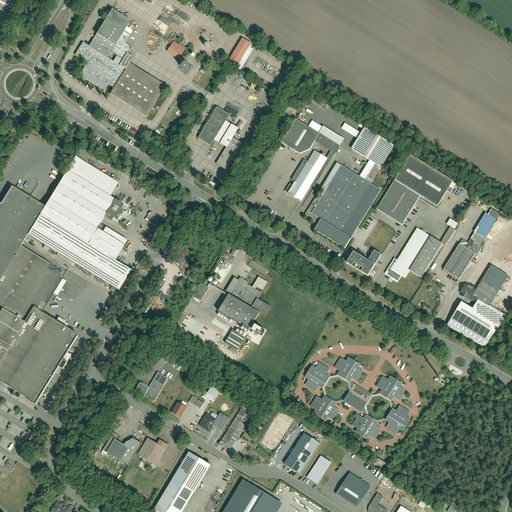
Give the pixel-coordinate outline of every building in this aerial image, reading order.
[(110,94),(147,117),(149,113),(153,115),(158,107),(155,104),(166,86),(129,63),(133,57),(127,54),(131,47),(125,44),(128,38),(122,34),(130,21),(111,10),(89,46),(82,43),(75,55),(87,63),(80,75),(104,90),(108,84),(114,88),(110,94)] [(242,39),(227,63),(236,68),(251,44),(242,39)] [(176,60),(184,49),(172,41),(164,52),(176,60)] [(326,103),(312,94),(308,100),(322,108),(326,103)] [(218,108),(199,140),(211,147),(215,141),(227,148),(217,164),(226,170),(242,144),(233,138),(239,129),(227,122),(231,116),(218,108)] [(293,121),(288,130),(281,142),(297,154),(307,150),(313,140),(329,150),(324,159),(314,153),(308,164),(302,160),(290,179),(296,182),(292,188),(287,185),(284,190),(301,200),(305,203),(338,148),(293,121)] [(315,232),(328,240),(344,250),(351,239),(357,230),(380,191),(366,182),(376,165),(383,169),(395,148),(366,130),(352,152),(368,162),(359,178),(340,166),(310,215),(321,221),(315,232)] [(75,156),(44,207),(27,235),(119,291),(131,271),(115,261),(124,246),(97,229),(107,213),(115,218),(118,214),(120,215),(123,211),(120,210),(123,205),(110,197),(119,183),(75,156)] [(411,156),(405,165),(378,207),(401,222),(418,194),(437,205),(446,190),(450,192),(453,188),(450,186),(452,181),(411,156)] [(49,265),(20,247),(27,235),(44,207),(11,187),(0,204),(0,386),(30,405),(55,366),(62,369),(66,363),(60,360),(75,337),(61,328),(64,324),(56,318),(53,323),(38,313),(60,278),(46,270),(49,265)] [(444,269),(461,279),(496,218),(485,212),(476,229),(482,232),(477,241),(472,238),(469,242),(464,239),(461,245),(459,244),(444,269)] [(410,271),(421,279),(457,225),(450,220),(446,225),(451,228),(440,245),(417,229),(396,261),(395,260),(385,275),(398,284),(403,278),(405,279),(410,271)] [(352,250),(344,263),(369,278),(383,255),(375,250),(368,260),(352,250)] [(447,326),(484,348),(507,316),(490,306),(508,276),(491,266),(476,290),(465,283),(459,294),(476,303),(472,309),(461,302),(447,326)] [(219,312),(249,330),(259,313),(264,316),(270,307),(260,300),(257,299),(261,293),(247,284),(248,283),(240,278),(219,312)] [(202,282),(195,295),(202,299),(209,286),(202,282)] [(245,339),(233,331),(225,344),(237,352),(245,339)] [(357,382),(363,372),(358,369),(360,365),(348,358),(346,361),(341,358),(334,368),(340,372),(337,375),(349,383),(352,379),(357,382)] [(316,368),(312,366),(305,378),(308,380),(305,386),(315,392),(319,387),(322,389),(330,377),(326,375),(330,369),(319,363),(316,368)] [(140,384),(134,394),(153,405),(167,380),(157,374),(148,389),(140,384)] [(399,401),(405,391),(400,387),(402,384),(390,376),(388,380),(382,377),(376,387),(381,391),(379,394),(391,401),(394,398),(399,401)] [(344,402),(361,413),(372,395),(354,385),(344,402)] [(334,408),(336,404),(324,396),(322,400),(317,397),(310,407),(316,411),(313,414),(325,422),(328,418),(333,421),(339,411),(334,408)] [(192,398),(189,404),(195,407),(198,402),(192,398)] [(179,404),(172,415),(179,420),(186,409),(179,404)] [(386,428),(396,435),(399,429),(403,432),(411,419),(407,417),(410,412),(400,406),(396,411),(393,409),(385,421),(389,423),(386,428)] [(249,417),(239,411),(221,443),(230,449),(249,417)] [(205,414),(198,427),(208,432),(212,426),(220,430),(227,418),(218,413),(214,419),(205,414)] [(376,426),(378,423),(366,415),(363,419),(358,416),(352,426),(357,429),(355,433),(367,440),(370,436),(375,440),(381,430),(376,426)] [(304,434),(285,464),(300,474),(319,444),(304,434)] [(114,438),(105,452),(126,467),(141,445),(130,438),(125,446),(114,438)] [(155,464),(167,444),(159,439),(157,443),(150,439),(140,455),(155,464)] [(182,511),(210,467),(188,454),(155,509),(160,511),(182,511)] [(321,457),(307,477),(318,484),(332,464),(321,457)] [(374,463),(382,469),(386,464),(377,458),(374,463)] [(355,508),(369,487),(349,475),(336,496),(355,508)] [(276,511),(281,503),(243,481),(224,511),(276,511)] [(63,511),(65,510),(55,502),(47,511),(48,511),(63,511)]
